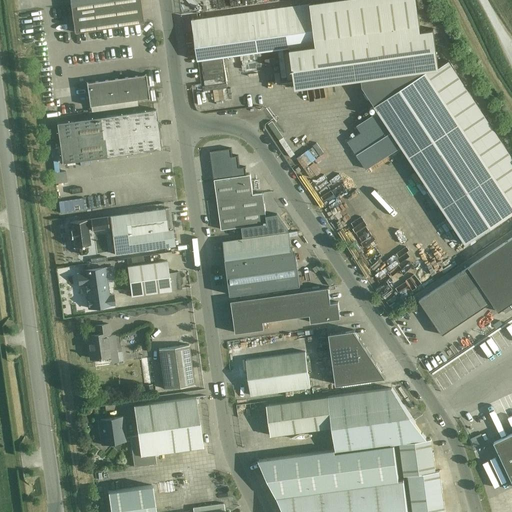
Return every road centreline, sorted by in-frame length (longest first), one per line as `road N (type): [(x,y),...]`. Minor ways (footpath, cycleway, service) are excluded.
road 1 (unclassified): [(473,511),(460,465),(426,399),(253,141),(225,124),(181,129)]
road 2 (unclassified): [(181,129),(223,437),(255,511)]
road 3 (unclassified): [(52,511),(0,135)]
road 4 (unclassified): [(165,0),(181,129)]
